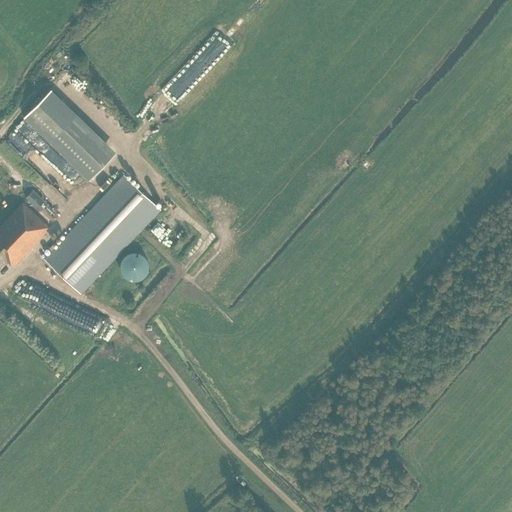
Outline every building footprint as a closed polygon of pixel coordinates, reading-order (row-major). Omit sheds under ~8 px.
[(112,155),(47,93),(24,117),(89,179),(112,155)] [(33,183),(49,199),(60,188),(45,172),(33,183)] [(81,293),(152,218),(160,209),(124,175),(45,259),(81,293)] [(39,203),(43,197),(30,188),(26,194),(39,203)] [(13,266),(49,227),(22,202),(0,226),(0,267),(7,260),(13,266)] [(145,257),(142,254),(138,252),(134,252),(129,253),(126,255),(123,258),(121,262),(120,266),(121,271),(123,274),(126,277),(130,279),(135,280),(139,279),(143,277),(146,274),(148,270),(148,265),(147,261),(145,257)]
